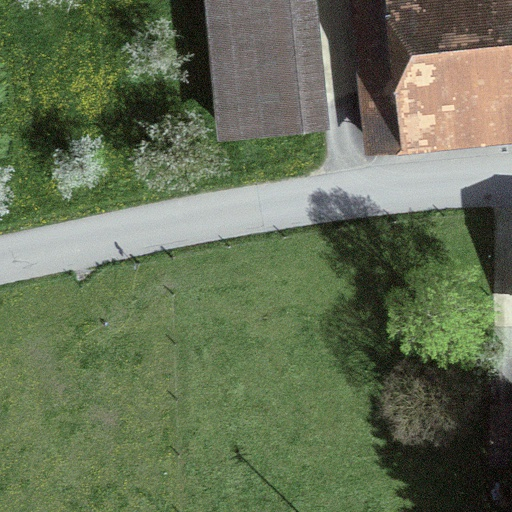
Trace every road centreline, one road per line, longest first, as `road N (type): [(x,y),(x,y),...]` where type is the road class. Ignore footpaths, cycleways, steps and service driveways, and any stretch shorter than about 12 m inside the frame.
road 1 (unclassified): [(348,203),(0,261)]
road 2 (unclassified): [(348,203),(511,189)]
